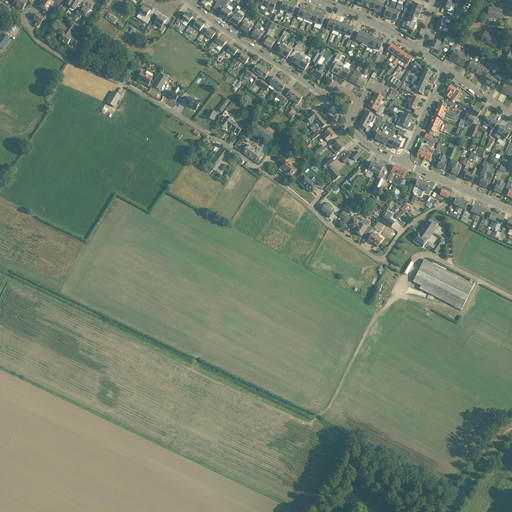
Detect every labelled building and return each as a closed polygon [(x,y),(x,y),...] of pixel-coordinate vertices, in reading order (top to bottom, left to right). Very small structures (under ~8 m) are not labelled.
[(14,0),(16,1),(13,4),(22,10),(27,3),(22,0),(14,0)] [(44,0),(43,3),(50,8),(54,3),(48,0),(44,0)] [(75,0),(70,8),(75,11),(80,3),(75,0)] [(226,20),(230,14),(231,12),(225,7),(228,3),(227,2),(228,0),(225,0),(222,6),(221,7),(225,9),(224,10),(223,9),(219,15),(226,20)] [(264,10),(266,11),(271,0),(264,0),(262,6),(265,8),(264,10)] [(273,11),(273,12),(277,2),(272,0),(271,0),(266,11),(267,9),(271,10),(270,13),(272,14),(273,11)] [(369,0),(365,0),(364,4),(363,7),(369,9),(372,1),(369,0)] [(454,5),(455,2),(449,0),(443,0),(443,2),(444,2),(442,9),(450,11),(452,4),(454,5)] [(374,11),(377,3),(372,1),(369,9),(374,11)] [(283,2),(280,10),(286,13),(290,4),(283,2)] [(40,8),(47,13),(50,8),(43,3),(40,8)] [(383,5),(377,3),(374,11),(380,13),(383,5)] [(290,4),(286,13),(292,15),(296,7),(290,4)] [(412,10),(420,14),(422,7),(414,4),(412,10)] [(85,6),(82,11),(79,10),(75,15),(80,18),(82,15),(85,18),(90,10),(85,6)] [(144,7),(139,13),(140,13),(143,16),(142,18),(141,20),(147,24),(151,18),(147,16),(150,11),(144,7)] [(239,10),(236,8),(233,13),(236,15),(235,17),(234,17),(230,23),(237,27),(241,21),(243,17),(237,13),(239,10)] [(297,17),(303,19),(306,13),(306,11),(300,9),(297,17)] [(393,11),(387,9),(384,17),(390,19),(393,11)] [(489,9),(487,17),(501,19),(503,10),(497,9),(497,11),(489,9)] [(418,20),(420,14),(412,10),(409,16),(418,20)] [(306,11),(306,13),(303,19),(309,22),(312,13),(306,11)] [(396,22),(399,13),(393,11),(390,19),(396,22)] [(249,12),(247,16),(243,22),(242,23),(244,24),(241,30),(248,34),(251,28),(248,26),(250,23),(248,21),(252,14),(249,12)] [(176,23),(179,25),(180,23),(183,24),(185,21),(188,23),(193,18),(186,13),(181,20),(179,18),(176,23)] [(318,15),(312,13),(309,22),(315,24),(318,15)] [(43,14),(41,17),(37,15),(34,20),(37,22),(36,23),(37,23),(35,25),(35,27),(37,28),(38,27),(40,25),(43,21),(46,23),(47,21),(49,22),(52,19),(51,19),(47,16),(43,14)] [(318,15),(315,24),(321,26),(323,22),(325,18),(318,15)] [(155,23),(156,23),(154,26),(158,28),(157,30),(162,33),(166,27),(163,25),(166,21),(159,16),(155,23)] [(407,22),(415,26),(418,20),(409,16),(407,22)] [(438,24),(449,27),(450,24),(445,23),(446,19),(440,17),(438,24)] [(327,28),(328,28),(333,30),(333,31),(336,22),(331,20),(330,20),(327,28)] [(72,21),(70,25),(73,28),(77,31),(80,27),(72,21)] [(190,27),(186,32),(190,34),(192,31),(194,33),(196,29),(200,32),(198,34),(200,36),(202,33),(204,30),(202,28),(204,26),(198,21),(193,27),(192,29),(190,27)] [(264,29),(268,32),(273,24),(269,22),(264,29)] [(333,31),(339,33),(342,25),(336,22),(333,31)] [(405,29),(413,32),(415,26),(407,22),(405,29)] [(70,33),(71,32),(67,29),(59,24),(56,29),(62,34),(63,33),(64,34),(60,40),(59,40),(60,40),(62,42),(64,43),(67,45),(67,46),(67,45),(67,46),(68,45),(69,43),(69,42),(75,46),(77,43),(78,41),(70,35),(71,34),(70,33)] [(274,44),(276,40),(270,36),(277,25),(273,24),(268,32),(266,35),(269,37),(268,40),(267,39),(264,45),(271,49),(274,44)] [(436,30),(442,32),(443,28),(448,30),(449,27),(438,24),(436,30)] [(339,33),(345,35),(348,27),(342,25),(339,33)] [(345,35),(351,37),(354,29),(353,29),(348,27),(345,35)] [(200,42),(205,35),(211,40),(215,34),(209,29),(205,35),(202,33),(200,36),(197,40),(200,42)] [(255,32),(254,32),(251,37),(258,41),(261,36),(258,34),(260,31),(257,29),(255,32)] [(280,39),(279,41),(282,43),(288,34),(285,32),(280,39)] [(356,41),(362,43),(365,35),(360,33),(359,33),(356,41)] [(2,34),(0,36),(0,47),(2,49),(10,39),(2,34)] [(489,34),(485,42),(497,48),(499,43),(500,43),(500,42),(501,40),(489,34)] [(362,43),(367,46),(371,38),(365,35),(362,43)] [(212,43),(209,48),(212,50),(214,47),(217,49),(219,46),(223,48),(227,42),(220,38),(216,43),(216,44),(215,45),(212,43)] [(367,46),(373,49),(377,41),(371,38),(367,46)] [(431,48),(433,49),(437,50),(440,51),(442,48),(438,47),(440,43),(434,40),(431,48)] [(450,51),(453,53),(449,60),(456,63),(460,55),(454,52),(458,44),(459,45),(461,42),(456,40),(450,51)] [(373,49),(379,51),(378,53),(375,56),(376,56),(378,58),(382,52),(379,51),(383,43),(382,43),(377,41),(373,49)] [(299,42),(294,50),(297,52),(302,44),(299,42)] [(303,48),(305,44),(303,43),(302,44),(297,52),(300,54),(303,48)] [(286,49),(281,45),(276,53),(281,56),(286,49)] [(287,59),(291,52),(294,49),(288,45),(286,49),(281,56),(287,59)] [(387,51),(385,55),(387,56),(388,55),(390,53),(392,55),(397,49),(392,45),(387,51)] [(511,46),(508,45),(504,53),(505,53),(502,59),(509,62),(511,57),(511,46)] [(232,46),(230,48),(227,52),(226,54),(224,52),(217,61),(220,63),(225,55),(228,58),(231,54),(234,56),(238,51),(232,46)] [(392,55),(390,58),(393,60),(391,63),(393,64),(402,52),(397,49),(392,55)] [(467,69),(474,73),(478,64),(473,62),(478,52),(475,50),(471,57),(468,62),(470,64),(467,69)] [(397,63),(400,65),(407,56),(402,52),(393,64),(395,66),(397,63)] [(235,60),(229,69),(231,71),(236,64),(239,67),(242,62),(245,65),(249,59),(243,54),(239,60),(238,62),(235,60)] [(299,68),(306,57),(301,54),(294,64),(299,67),(299,68)] [(463,67),(464,65),(467,59),(460,55),(456,63),(463,67)] [(314,75),(320,79),(323,74),(321,73),(324,69),(320,66),(321,66),(318,64),(322,58),(319,56),(315,63),(314,63),(313,65),(319,69),(318,70),(317,70),(314,75)] [(400,65),(405,69),(407,65),(412,59),(407,56),(400,65)] [(305,71),(306,69),(309,64),(309,63),(311,60),(306,57),(299,68),(305,71)] [(356,85),(357,83),(362,73),(356,70),(358,67),(360,64),(357,62),(352,71),(355,72),(354,74),(354,73),(350,81),(356,85)] [(490,86),(491,84),(494,78),(488,75),(492,66),(495,68),(497,65),(491,62),(488,67),(488,68),(485,74),(487,75),(483,83),(490,86)] [(343,68),(336,64),(332,72),(338,76),(343,68)] [(481,76),(485,68),(478,64),(474,73),(481,76)] [(249,71),(246,76),(249,79),(252,76),(256,79),(258,76),(264,69),(258,65),(256,69),(255,68),(252,73),(249,71)] [(346,77),(349,71),(343,68),(338,76),(345,79),(346,77)] [(264,69),(258,76),(264,81),(267,77),(266,77),(269,73),(264,69)] [(425,70),(422,76),(429,79),(432,73),(425,70)] [(153,77),(142,72),(137,81),(144,85),(144,84),(149,86),(153,77)] [(363,88),(364,86),(367,81),(360,77),(362,74),(362,73),(357,83),(356,85),(363,88)] [(159,90),(167,78),(161,75),(154,87),(159,90)] [(421,79),(414,76),(413,78),(423,83),(427,84),(429,79),(422,76),(421,79)] [(388,82),(394,85),(397,87),(400,82),(392,77),(388,82)] [(269,88),(273,91),(280,81),(275,78),(273,81),(272,81),(269,85),(266,84),(263,88),(266,91),(269,88)] [(427,84),(423,83),(413,78),(412,80),(416,82),(415,83),(418,84),(417,87),(424,90),(427,84)] [(496,90),(498,87),(501,82),(494,78),(491,84),(490,86),(496,90)] [(277,95),(275,98),(279,101),(283,96),(280,94),(284,89),(283,89),(286,85),(280,81),(273,91),(274,91),(273,92),(277,95)] [(508,96),(509,93),(511,87),(505,84),(501,92),(508,96)] [(449,99),(452,95),(454,96),(455,98),(459,92),(456,90),(451,86),(446,92),(447,92),(444,95),(449,99)] [(173,93),(171,92),(169,97),(176,101),(178,96),(179,97),(182,91),(176,87),(173,93)] [(416,90),(412,88),(411,90),(415,92),(422,95),(424,90),(417,87),(416,90)] [(391,92),(390,95),(395,98),(397,95),(399,92),(393,89),(391,92)] [(287,97),(292,101),(297,94),(292,90),(289,93),(286,98),(283,96),(279,101),(278,102),(282,104),(283,104),(287,97)] [(113,92),(110,96),(106,103),(114,107),(118,100),(120,96),(113,92)] [(303,97),(297,94),(292,101),(298,105),(301,101),(300,101),(303,97)] [(380,105),(383,98),(375,94),(372,101),(382,106),(380,105)] [(410,103),(417,106),(420,100),(413,97),(409,95),(408,98),(412,99),(410,103)] [(185,98),(184,100),(182,104),(188,107),(196,111),(200,103),(189,97),(188,100),(185,98)] [(222,112),(229,102),(225,99),(217,109),(222,112)] [(376,114),(378,115),(384,119),(385,115),(379,112),(382,106),(372,101),(368,107),(376,111),(377,112),(376,114)] [(446,113),(454,117),(455,114),(448,111),(449,108),(446,107),(447,105),(455,108),(456,105),(446,101),(444,104),(440,103),(437,109),(444,112),(446,113)] [(458,106),(468,110),(470,104),(460,101),(458,106)] [(417,106),(410,103),(409,106),(405,104),(404,107),(415,111),(417,106)] [(300,108),(294,104),(291,109),(292,109),(291,109),(296,113),(300,108)] [(392,105),(391,105),(388,110),(389,110),(387,113),(390,115),(392,112),(393,112),(394,110),(395,109),(396,107),(392,105)] [(466,120),(472,125),(475,121),(472,119),(474,116),(477,118),(481,112),(475,108),(471,114),(470,117),(469,116),(466,120)] [(441,118),(444,112),(437,109),(434,115),(441,118)] [(216,114),(209,110),(208,114),(209,115),(207,118),(212,121),(216,114)] [(315,120),(317,123),(322,119),(314,111),(305,118),(308,122),(309,121),(311,123),(315,120)] [(362,118),(370,123),(374,116),(366,112),(362,118)] [(382,121),(382,122),(385,123),(388,117),(389,118),(390,115),(387,113),(385,115),(384,119),(383,120),(382,121)] [(402,120),(410,123),(412,117),(404,114),(401,113),(399,118),(402,120)] [(233,121),(227,117),(221,125),(227,129),(228,128),(238,135),(242,129),(233,122),(233,121)] [(430,124),(437,127),(440,120),(433,117),(430,124)] [(488,127),(491,122),(493,120),(488,117),(481,127),(483,128),(486,125),(488,127)] [(359,125),(361,126),(367,129),(368,126),(371,128),(373,124),(370,123),(362,118),(359,125)] [(322,129),(326,125),(322,119),(317,123),(319,126),(316,129),(318,132),(322,129)] [(402,120),(399,126),(407,129),(410,123),(402,120)] [(493,120),(491,122),(488,127),(491,129),(489,132),(491,133),(493,130),(498,124),(493,120)] [(275,137),(272,134),(266,129),(265,130),(257,124),(252,130),(270,143),(275,137)] [(428,130),(435,133),(436,130),(448,135),(450,132),(443,129),(440,128),(437,127),(430,124),(428,130)] [(475,125),(470,137),(474,138),(479,127),(475,125)] [(269,126),(266,129),(272,134),(274,131),(272,129),(272,128),(269,126)] [(499,139),(506,129),(501,126),(497,132),(494,137),(496,138),(499,134),(501,136),(499,139)] [(330,129),(328,131),(325,133),(325,134),(322,136),(324,139),(327,142),(330,140),(335,136),(330,129)] [(506,129),(499,139),(504,142),(506,139),(511,133),(506,129)] [(303,134),(300,130),(295,133),(299,138),(303,134)] [(381,134),(378,132),(375,140),(381,142),(384,135),(386,132),(383,130),(381,134)] [(317,132),(310,137),(311,138),(305,142),(304,142),(305,141),(302,137),(300,139),(305,146),(319,135),(317,132)] [(392,132),(391,134),(389,133),(387,136),(384,135),(381,142),(387,145),(392,132)] [(395,133),(392,132),(387,145),(392,147),(396,140),(392,139),(395,133)] [(396,140),(392,147),(398,150),(401,143),(398,141),(400,138),(397,137),(396,140)] [(430,142),(424,157),(423,159),(429,162),(434,152),(430,150),(431,148),(432,148),(434,142),(435,143),(437,139),(432,137),(431,141),(430,142)] [(490,149),(489,148),(494,141),(490,138),(486,150),(488,151),(490,149)] [(339,141),(337,143),(334,145),(333,143),(327,148),(329,150),(331,149),(333,152),(333,151),(336,155),(337,154),(345,148),(339,141)] [(424,157),(430,142),(427,141),(424,148),(421,146),(420,149),(419,149),(417,156),(423,159),(424,157)] [(258,164),(264,155),(260,152),(259,153),(248,145),(242,153),(258,164)] [(321,145),(313,151),(316,155),(324,149),(321,145)] [(451,161),(456,150),(453,148),(448,159),(451,161)] [(212,162),(216,165),(217,166),(227,153),(221,149),(212,162)] [(350,152),(342,161),(344,164),(350,157),(355,162),(360,156),(356,152),(353,155),(350,152)] [(468,161),(464,168),(468,170),(471,162),(473,163),(476,155),(471,153),(468,161)] [(438,161),(439,162),(437,168),(444,170),(446,165),(443,163),(446,156),(441,154),(438,161)] [(330,157),(321,165),(325,169),(334,162),(330,157)] [(290,178),(297,170),(285,162),(281,168),(287,173),(286,175),(290,178)] [(372,176),(374,173),(378,165),(372,162),(369,167),(366,166),(363,173),(366,175),(367,173),(372,176)] [(460,171),(459,170),(461,166),(458,165),(459,163),(456,162),(451,173),(458,176),(460,171)] [(379,191),(379,190),(380,188),(381,186),(383,181),(380,180),(383,173),(381,172),(383,168),(378,165),(374,173),(377,174),(375,177),(379,179),(374,188),(379,191)] [(389,180),(390,181),(392,182),(399,168),(395,166),(395,165),(394,166),(390,175),(391,175),(389,180)] [(478,176),(482,178),(481,179),(479,185),(486,188),(488,182),(485,181),(487,176),(492,178),(494,174),(488,172),(490,169),(482,166),(478,176)] [(333,167),(327,171),(335,180),(340,176),(333,167)] [(392,182),(392,184),(399,188),(403,179),(404,179),(407,172),(403,170),(402,169),(402,170),(399,168),(392,182)] [(472,182),(474,178),(477,170),(473,168),(470,174),(467,173),(464,179),(472,182)] [(351,182),(356,176),(353,174),(348,180),(351,182)] [(318,187),(304,177),(299,183),(304,187),(304,188),(305,187),(313,193),(318,187)] [(338,184),(334,180),(325,189),(329,193),(338,184)] [(418,180),(415,186),(418,188),(416,194),(418,195),(424,183),(418,180)] [(505,183),(503,182),(499,181),(497,186),(496,186),(494,191),(501,194),(503,189),(505,183)] [(424,183),(418,195),(421,196),(424,190),(427,192),(430,186),(424,183)] [(443,189),(442,192),(440,195),(447,199),(450,193),(443,189)] [(424,200),(421,198),(420,200),(426,204),(430,197),(427,195),(424,200)] [(431,199),(429,202),(426,205),(430,209),(433,205),(435,207),(438,203),(435,200),(435,201),(431,199)] [(456,199),(455,201),(453,205),(457,207),(454,212),(457,214),(462,201),(456,199)] [(457,214),(460,215),(462,209),(465,210),(468,204),(462,201),(457,214)] [(329,218),(331,216),(334,212),(331,210),(333,207),(327,203),(320,211),(329,218)] [(409,211),(407,208),(408,207),(406,204),(400,209),(401,211),(394,216),(397,219),(400,217),(401,217),(404,214),(409,211)] [(472,220),(475,221),(480,209),(474,206),(471,213),(474,214),(472,220)] [(480,209),(475,221),(477,222),(480,216),(483,218),(486,211),(480,209)] [(347,223),(350,219),(351,219),(349,217),(350,216),(344,210),(342,212),(339,216),(347,223)] [(390,228),(394,223),(390,219),(393,215),(388,211),(384,216),(381,221),(390,228)] [(490,227),(492,228),(498,216),(491,213),(488,221),(492,222),(490,227)] [(498,216),(492,228),(495,230),(497,224),(501,226),(504,219),(498,216)] [(429,219),(427,222),(413,241),(423,248),(428,240),(436,228),(438,224),(429,219)] [(361,237),(367,229),(371,223),(366,220),(363,220),(361,222),(359,221),(358,221),(357,223),(353,220),(349,226),(356,231),(355,232),(361,237)] [(452,244),(461,249),(471,229),(462,224),(452,244)] [(377,247),(379,245),(382,240),(373,233),(375,231),(372,229),(371,231),(368,236),(367,236),(370,238),(367,241),(371,243),(371,242),(377,247)] [(494,238),(498,240),(501,233),(497,232),(496,235),(491,233),(490,236),(489,236),(495,238),(494,238)] [(424,260),(419,271),(413,282),(421,286),(419,289),(461,310),(474,285),(424,260)]
